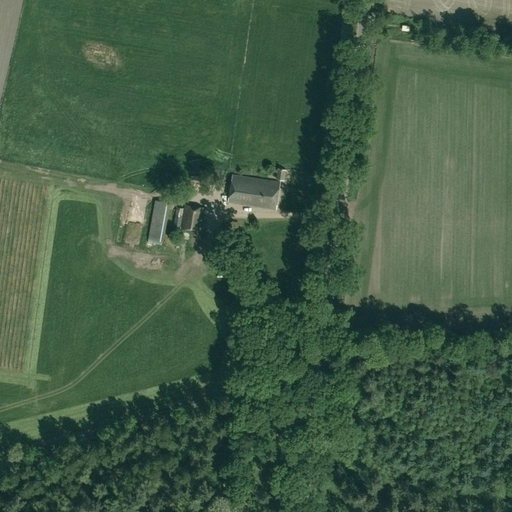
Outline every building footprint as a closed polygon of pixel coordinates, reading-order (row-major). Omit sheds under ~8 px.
[(272,172),(277,172),(276,179),(285,180),(287,170),(277,169),(272,168),(272,172)] [(228,202),(277,209),(281,182),(233,175),(228,202)] [(159,203),(158,245),(169,245),(169,203),(159,203)] [(186,204),(182,227),(201,230),(204,207),(186,204)] [(173,226),(180,228),(184,208),(176,207),(173,226)]
